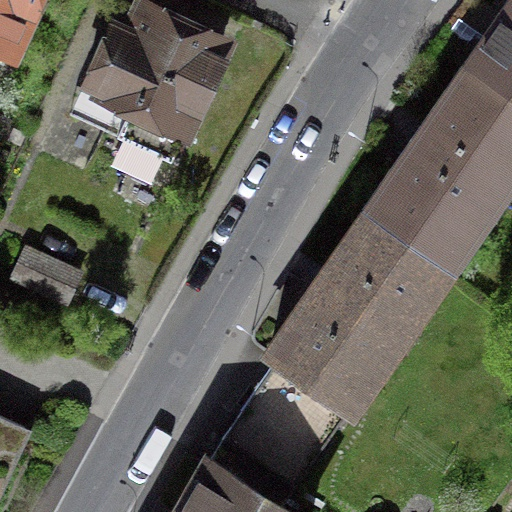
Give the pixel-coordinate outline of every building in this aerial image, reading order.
[(0,0),(0,60),(3,62),(31,0),(0,0)] [(511,91),(511,0),(470,62),(471,63),(511,91)] [(222,45),(142,8),(130,32),(112,24),(87,77),(136,100),(121,132),(171,155),(222,45)] [(450,262),(511,172),(511,91),(471,63),(371,207),(450,262)] [(371,207),(269,353),(277,359),(224,435),(207,465),(282,511),(285,511),(279,508),(450,262),(371,207)] [(80,271),(25,247),(12,276),(67,301),(80,271)] [(0,497),(27,440),(0,427),(0,497)] [(282,511),(207,465),(179,511),(282,511)]
